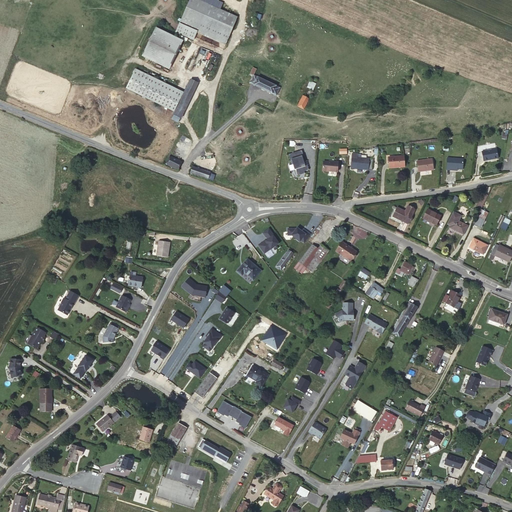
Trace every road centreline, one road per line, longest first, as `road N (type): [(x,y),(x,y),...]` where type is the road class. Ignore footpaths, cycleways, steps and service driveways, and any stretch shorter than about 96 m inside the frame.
road 1 (residential): [(124,369),(323,487),(399,480),(511,506)]
road 2 (tertiary): [(0,105),(233,196),(256,213)]
road 3 (tertiary): [(124,369),(171,273),(205,239),(256,213)]
road 4 (tertiary): [(336,210),(510,293)]
road 5 (track): [(179,177),(207,143),(218,76),(245,0)]
road 6 (residential): [(511,176),(336,210)]
road 7 (tertiary): [(16,465),(124,369)]
